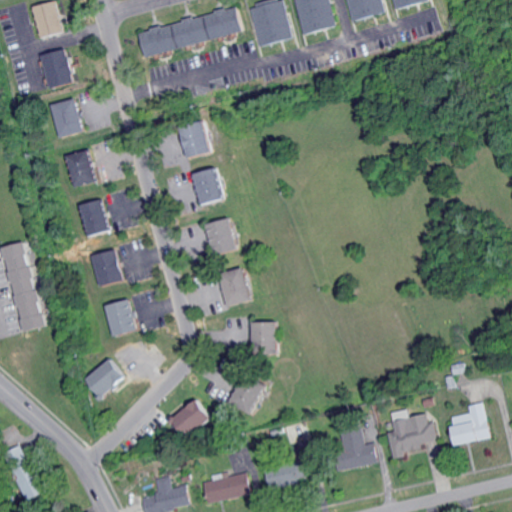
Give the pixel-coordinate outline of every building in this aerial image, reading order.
[(46,37),(68,31),(60,0),(58,0),(38,5),(46,37)] [(262,46),(297,37),(286,0),(282,0),(253,8),(262,46)] [(340,26),(333,0),(298,0),(306,34),(340,26)] [(350,0),(357,21),(391,12),(387,0),(350,0)] [(249,32),(244,7),(144,30),(150,54),(249,32)] [(54,88),(80,81),(71,47),(45,54),(54,88)] [(64,137),(89,130),(80,97),(55,104),(64,137)] [(220,151),(211,120),(186,127),(194,157),(220,151)] [(70,155),(79,186),(100,180),(92,149),(70,155)] [(201,172),(206,204),(229,200),(223,168),(201,172)] [(84,205),(93,236),(115,230),(105,198),(84,205)] [(245,248),(237,217),(212,223),(220,255),(245,248)] [(27,331),(50,327),(32,241),(9,246),(27,331)] [(104,286),(129,279),(121,248),(96,255),(104,286)] [(226,273),(233,306),(258,300),(251,268),(226,273)] [(119,336),(143,330),(134,298),(110,305),(119,336)] [(285,351),(285,321),(259,321),(259,351),(285,351)] [(91,378),(107,397),(132,377),(116,357),(91,378)] [(258,414),(272,385),(250,374),(236,403),(258,414)] [(221,412),(202,395),(177,422),(195,440),(221,412)] [(496,437),(488,402),(473,405),(475,412),(455,417),(462,445),(496,437)] [(431,413),(414,417),(412,408),(395,412),(399,429),(392,430),(398,459),(409,456),(409,453),(425,449),(424,443),(437,441),(431,413)] [(378,442),(368,444),(365,428),(343,432),(350,468),(382,462),(378,442)] [(48,493),(25,444),(9,451),(31,501),(48,493)] [(272,488),(314,481),(310,460),(268,467),(272,488)] [(207,481),(209,501),(254,495),(251,472),(227,476),(227,472),(213,474),(214,480),(207,481)] [(161,511),(195,505),(190,484),(176,487),(173,475),(159,478),(162,492),(145,496),(148,511),(161,511)]
